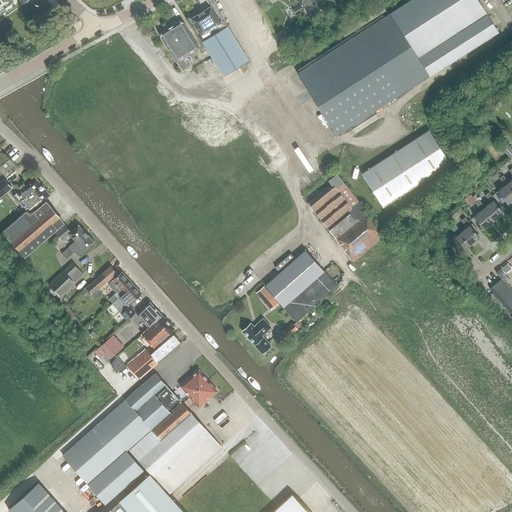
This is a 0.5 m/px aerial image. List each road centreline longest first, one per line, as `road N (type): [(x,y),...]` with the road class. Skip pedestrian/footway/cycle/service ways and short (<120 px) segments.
road 1 (unclassified): [(351,511),(0,127)]
road 2 (unclassified): [(309,231),(283,162),(280,105),(222,0)]
